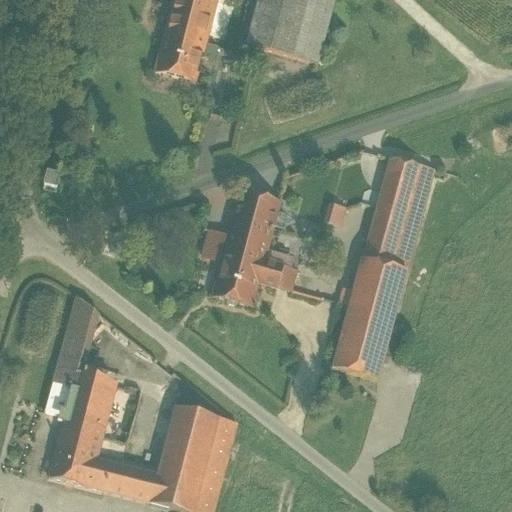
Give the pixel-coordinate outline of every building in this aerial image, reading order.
[(215,0),(174,0),(160,57),(159,57),(155,75),(194,85),(195,83),(194,83),(203,46),(208,47),(209,42),(205,41),(215,0)] [(332,0),(257,0),(246,47),(317,65),(332,0)] [(432,174),(390,163),(370,233),(414,244),(432,174)] [(61,181),(48,178),(45,191),(57,194),(61,181)] [(277,207),(238,197),(228,238),(222,260),(261,269),(263,261),(265,253),(277,207)] [(340,229),(344,211),(330,208),(325,226),(340,229)] [(200,259),(221,265),(222,260),(228,238),(207,232),(200,259)] [(414,244),(370,233),(363,259),(361,258),(354,285),(400,297),(414,244)] [(293,261),(265,253),(263,261),(267,262),(266,269),(289,275),(293,261)] [(261,269),(222,260),(221,265),(216,283),(215,283),(211,301),(250,311),(256,288),(261,269)] [(289,275),(266,269),(267,262),(263,261),(261,269),(256,288),(289,296),(294,276),(289,275)] [(400,297),(354,285),(347,311),(331,373),(377,386),(400,297)] [(98,318),(76,300),(57,372),(78,378),(83,379),(98,318)] [(78,378),(57,372),(53,386),(74,391),(78,378)] [(83,379),(78,378),(74,391),(66,421),(61,441),(76,444),(75,450),(98,456),(99,453),(103,454),(104,449),(100,448),(116,388),(83,379)] [(74,391),(53,386),(45,416),(66,421),(74,391)] [(196,511),(220,422),(177,410),(159,479),(151,507),(171,511),(196,511)] [(220,422),(196,511),(213,511),(236,426),(220,422)] [(76,444),(61,441),(56,464),(54,463),(49,481),(102,494),(107,476),(94,473),(98,456),(75,450),(76,444)] [(159,479),(110,466),(107,476),(102,494),(151,507),(159,479)]
